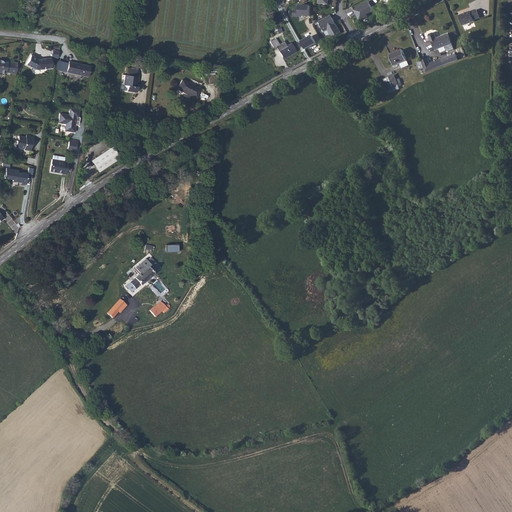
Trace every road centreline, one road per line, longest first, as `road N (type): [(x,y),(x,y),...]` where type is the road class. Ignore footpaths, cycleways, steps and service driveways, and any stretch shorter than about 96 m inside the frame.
road 1 (track): [(0,271),(73,352),(72,369),(101,415),(137,449),(138,464),(196,511)]
road 2 (unclassified): [(73,352),(195,263),(205,123)]
road 3 (secondary): [(0,259),(205,123)]
road 4 (secondary): [(205,123),(354,38)]
